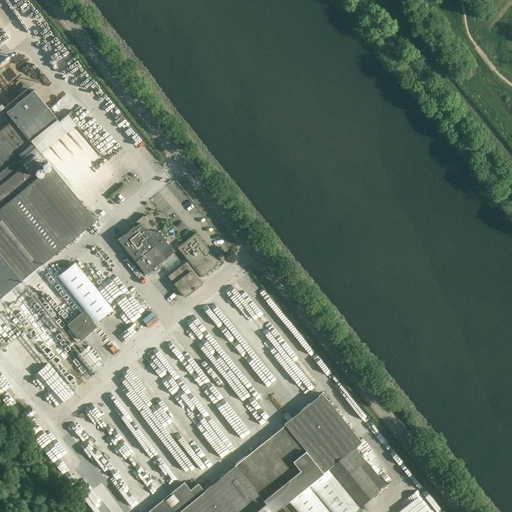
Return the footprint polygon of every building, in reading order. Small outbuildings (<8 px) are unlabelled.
[(0,303),(3,308),(102,228),(47,161),(74,139),(62,124),(61,125),(44,103),(0,139),(0,303)] [(168,257),(160,247),(166,242),(158,231),(157,232),(142,216),(135,221),(137,223),(116,240),(144,276),(168,257)] [(218,260),(196,233),(177,248),(202,278),(218,265),(220,266),(221,266),(222,265),(222,261),(221,260),(218,260)] [(58,277),(96,323),(113,309),(75,262),(58,277)] [(165,273),(184,298),(201,284),(185,263),(174,272),(171,268),(165,273)] [(71,326),(67,329),(77,341),(97,325),(84,310),(68,323),(71,326)] [(144,361),(154,370),(158,365),(160,366),(167,359),(156,349),(144,361)] [(354,448),(362,442),(322,393),(314,400),(233,465),(234,466),(202,492),(195,484),(187,491),(181,483),(145,511),(276,511),(329,468),(361,507),(380,491),(360,466),(365,461),(354,448)] [(417,492),(390,510),(390,511),(435,511),(427,499),(424,501),(417,492)]
